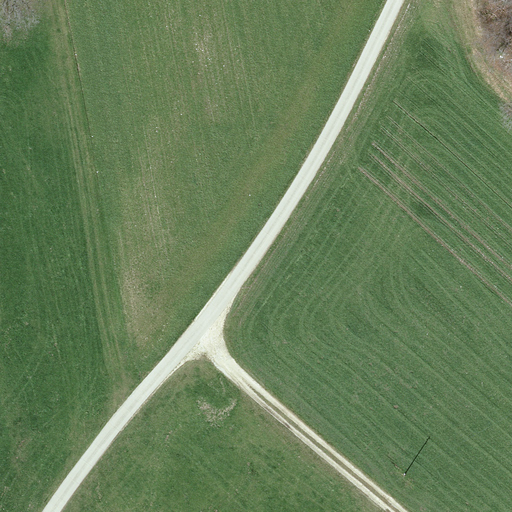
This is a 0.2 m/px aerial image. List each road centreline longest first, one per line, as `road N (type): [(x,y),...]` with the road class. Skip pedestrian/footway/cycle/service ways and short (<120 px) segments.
road 1 (unclassified): [(395,0),(307,170),(197,340),(102,439),(56,511)]
road 2 (track): [(384,511),(197,340)]
